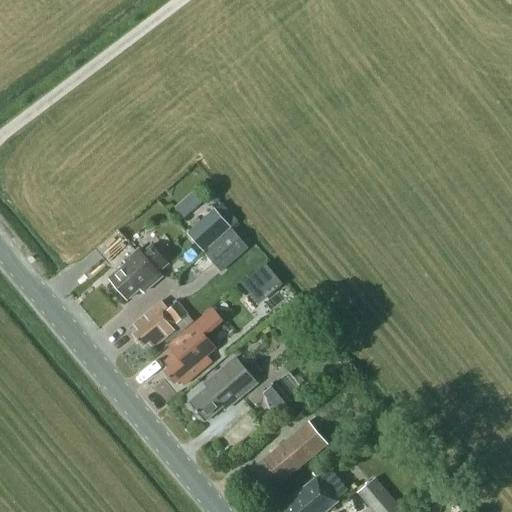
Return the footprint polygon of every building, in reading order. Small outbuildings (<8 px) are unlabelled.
[(203,199),(196,190),(178,205),(186,214),(203,199)] [(204,252),(231,227),(215,208),(188,233),(204,252)] [(221,272),(249,248),(233,230),(205,254),(221,272)] [(153,246),(143,255),(139,250),(125,262),(126,265),(109,280),(127,301),(140,290),(144,294),(163,277),(159,273),(169,264),(153,246)] [(258,302),(277,286),(274,283),(281,278),(268,262),(243,283),(258,302)] [(153,349),(179,327),(182,330),(191,322),(186,316),(188,315),(178,303),(167,312),(160,303),(134,325),(139,331),(133,336),(143,347),(148,343),(153,349)] [(217,349),(205,335),(223,321),(214,310),(169,346),(175,354),(165,362),(170,368),(165,373),(174,385),(180,380),(185,386),(213,363),(208,357),(217,349)] [(258,384),(247,370),(250,367),(240,355),(205,385),(208,388),(190,403),(205,422),(223,407),(226,411),(258,384)] [(278,412),(297,398),(292,392),(300,385),(289,373),(263,394),(278,412)] [(328,444),(322,437),(328,431),(322,424),(315,429),(309,422),(264,460),(264,459),(253,468),(258,473),(252,478),(262,491),(268,486),(272,491),(283,482),(328,444)] [(278,510),(279,511),(326,511),(338,502),(317,478),(278,510)] [(374,511),(396,511),(399,510),(373,479),(358,492),(374,511)]
